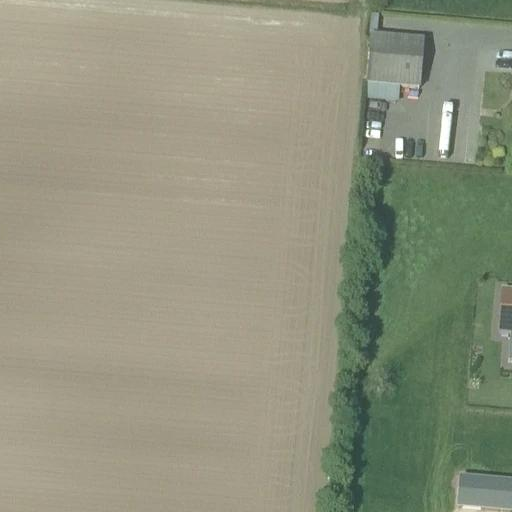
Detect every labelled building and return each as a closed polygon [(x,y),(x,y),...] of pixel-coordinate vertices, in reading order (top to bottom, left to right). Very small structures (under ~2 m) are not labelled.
[(422,43),(370,39),(366,87),(418,91),(422,43)] [(511,293),(501,292),(497,335),(509,336),(511,336),(511,293)] [(451,368),(450,339),(379,341),(379,370),(451,368)] [(467,416),(511,413),(511,385),(465,388),(467,416)] [(455,492),(452,511),(508,511),(510,498),(455,492)]
